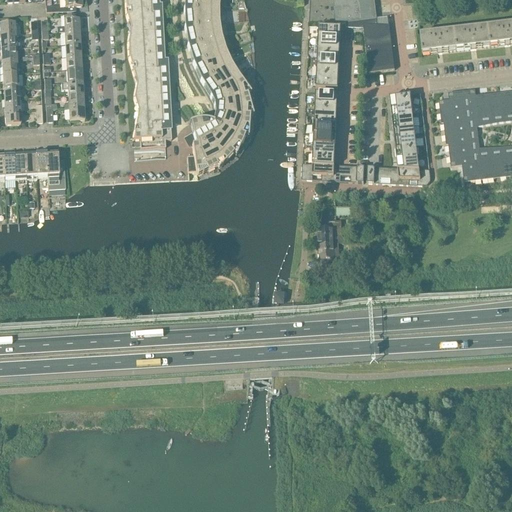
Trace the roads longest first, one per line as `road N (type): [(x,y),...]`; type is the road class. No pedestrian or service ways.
road 1 (motorway): [(511,315),(0,347)]
road 2 (motorway): [(0,371),(511,340)]
road 3 (residential): [(299,280),(308,187),(434,193),(423,87)]
road 4 (residential): [(109,137),(102,0)]
